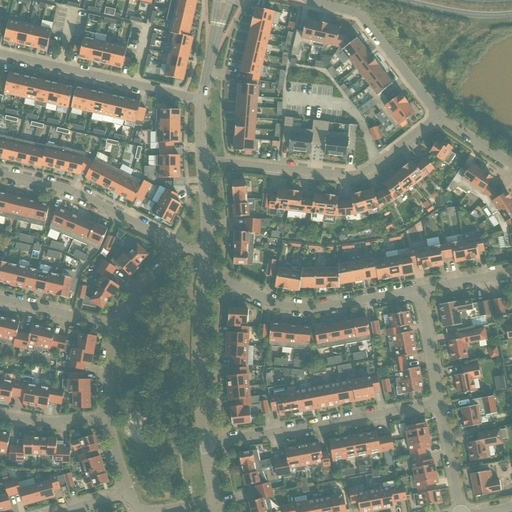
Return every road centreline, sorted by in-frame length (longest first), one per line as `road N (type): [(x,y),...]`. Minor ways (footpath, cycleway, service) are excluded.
road 1 (residential): [(201,164),(350,177),(438,115)]
road 2 (residential): [(205,445),(439,404)]
road 3 (residential): [(203,274),(302,312),(418,292)]
road 4 (residential): [(201,100),(0,52)]
road 5 (residential): [(179,250),(76,195),(0,174)]
road 6 (residential): [(304,0),(361,18),(438,115)]
road 7 (residential): [(205,445),(197,362),(203,274)]
road 8 (tertiary): [(393,0),(511,15)]
